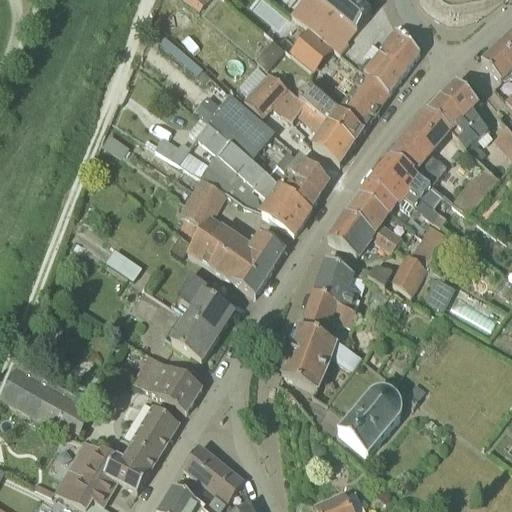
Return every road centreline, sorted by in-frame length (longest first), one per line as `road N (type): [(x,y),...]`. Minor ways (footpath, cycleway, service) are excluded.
road 1 (track): [(0,379),(146,0)]
road 2 (residential): [(224,387),(350,190),(396,126),(456,64)]
road 3 (residential): [(141,511),(224,387)]
road 4 (residential): [(270,511),(224,387)]
